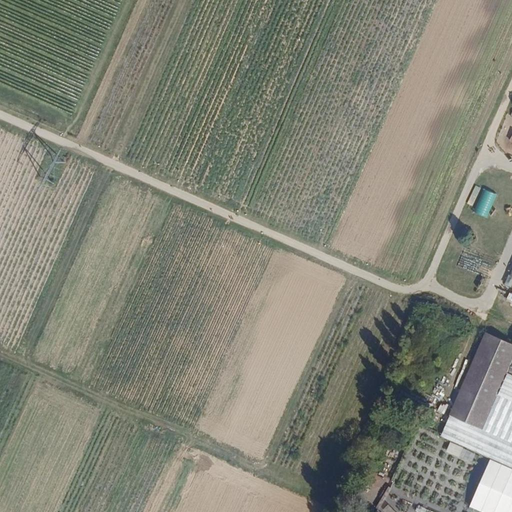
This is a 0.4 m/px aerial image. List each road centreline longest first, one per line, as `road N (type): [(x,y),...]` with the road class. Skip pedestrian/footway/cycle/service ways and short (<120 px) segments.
road 1 (track): [(511,88),(414,291),(0,114)]
road 2 (track): [(329,499),(0,356)]
road 3 (track): [(183,0),(110,162)]
road 4 (track): [(424,284),(482,308),(511,243)]
